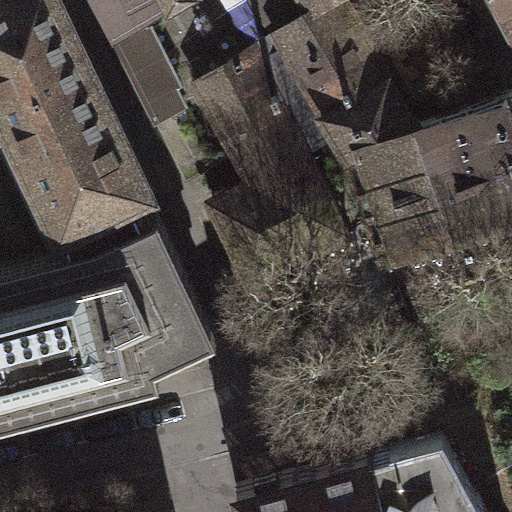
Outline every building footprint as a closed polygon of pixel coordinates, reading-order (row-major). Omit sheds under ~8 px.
[(62,225),(133,192),(146,185),(57,0),(0,0),(0,104),(11,127),(58,227),(62,225)] [(256,0),(273,27),(311,4),(308,0),(98,0),(110,23),(148,0),(256,0)] [(273,27),(256,0),(148,0),(110,23),(203,198),(211,194),(251,176),(196,74),(273,27)] [(355,15),(346,0),(317,0),(311,4),(273,27),(335,130),(349,154),(386,271),(511,235),(511,106),(506,90),(416,117),(399,90),(355,15)] [(511,0),(500,0),(511,22),(511,0)] [(335,130),(273,27),(196,74),(251,176),(211,194),(280,342),(313,324),(284,262),(347,234),(306,146),(335,130)] [(0,131),(11,127),(0,104),(0,131)] [(0,413),(157,373),(156,358),(215,331),(156,207),(142,212),(133,192),(62,225),(67,242),(0,259),(0,413)] [(490,511),(444,429),(370,446),(385,511),(490,511)] [(385,511),(370,446),(235,480),(244,511),(385,511)]
